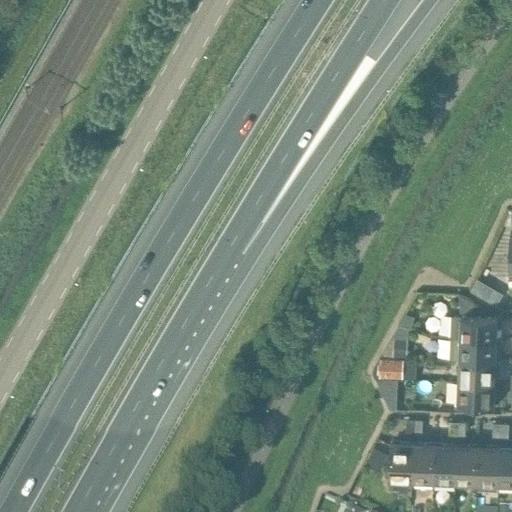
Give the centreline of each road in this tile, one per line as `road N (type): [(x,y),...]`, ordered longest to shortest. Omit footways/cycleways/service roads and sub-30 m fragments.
road 1 (trunk): [(318,0),(172,234),(14,511)]
road 2 (tertiary): [(216,0),(0,382)]
road 3 (trunk): [(76,511),(238,233)]
road 4 (trunk): [(238,233),(435,0)]
road 5 (trunk): [(238,233),(386,0)]
